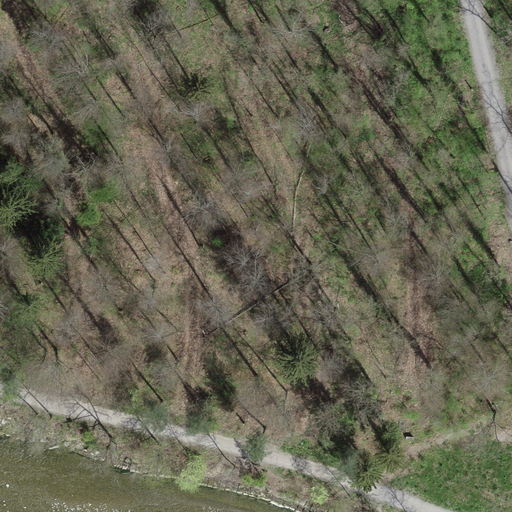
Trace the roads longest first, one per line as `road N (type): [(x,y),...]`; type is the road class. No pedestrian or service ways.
road 1 (track): [(434,511),(261,450),(0,391)]
road 2 (track): [(469,0),(511,173)]
